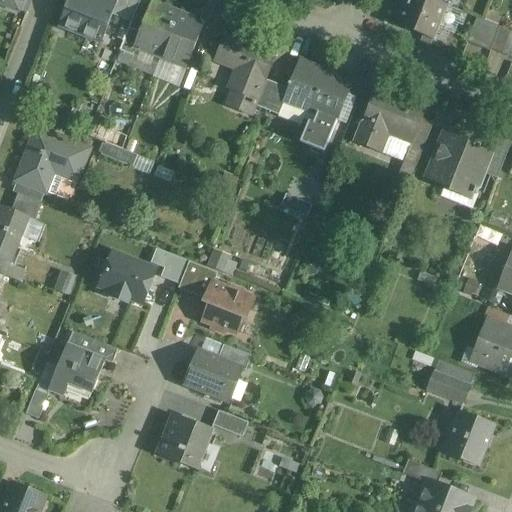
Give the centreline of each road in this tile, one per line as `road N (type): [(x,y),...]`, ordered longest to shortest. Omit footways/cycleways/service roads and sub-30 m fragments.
road 1 (residential): [(167,353),(113,491),(0,449)]
road 2 (residential): [(338,34),(511,103)]
